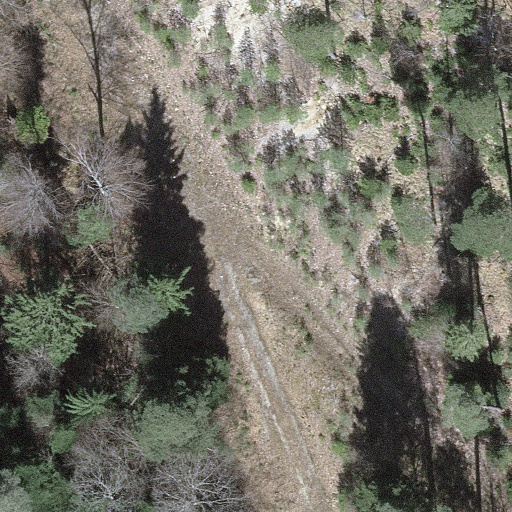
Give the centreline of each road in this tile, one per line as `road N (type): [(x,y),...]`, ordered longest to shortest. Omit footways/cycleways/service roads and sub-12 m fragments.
road 1 (track): [(320,511),(67,0)]
road 2 (track): [(485,511),(274,280),(225,245),(189,238)]
